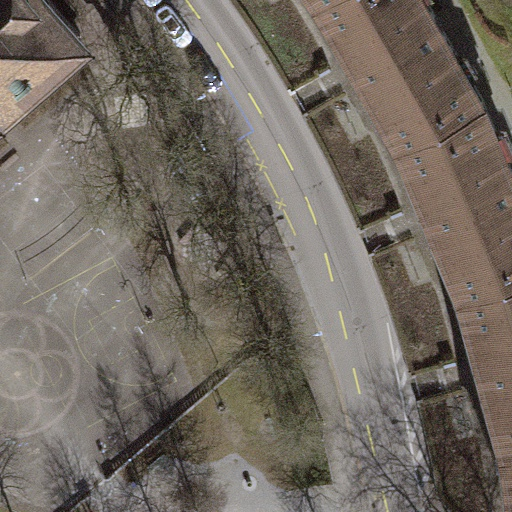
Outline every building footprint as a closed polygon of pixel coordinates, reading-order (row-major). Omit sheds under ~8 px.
[(0,0),(0,99),(80,31),(53,0),(0,0)] [(311,0),(391,138),(484,92),(431,0),(311,0)] [(391,138),(453,290),(511,272),(511,161),(484,92),(391,138)] [(511,272),(453,290),(497,445),(511,443),(511,272)] [(511,443),(497,445),(508,503),(511,506),(511,443)]
